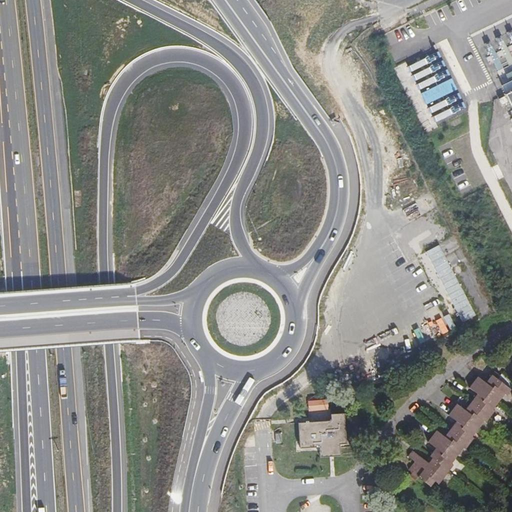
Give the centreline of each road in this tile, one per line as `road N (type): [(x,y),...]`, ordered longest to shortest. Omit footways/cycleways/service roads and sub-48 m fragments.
road 1 (trunk): [(116,511),(103,266),(112,96),(130,73),(182,54),(214,64),(233,81),(247,120),(225,184),(179,263),(136,295)]
road 2 (trunk): [(77,511),(34,0)]
road 3 (trunk): [(4,0),(46,511)]
road 4 (trunk): [(0,85),(25,511)]
road 5 (trunk): [(257,270),(238,240),(234,211),(261,141),(261,93),(245,62),(136,0)]
road 6 (primary): [(281,287),(328,237),(339,201),(327,141),(279,72)]
road 7 (primary): [(0,329),(186,322)]
road 8 (secondary): [(210,365),(183,511)]
road 9 (secondary): [(198,511),(201,478),(247,373)]
road 10 (primary): [(136,295),(0,305)]
